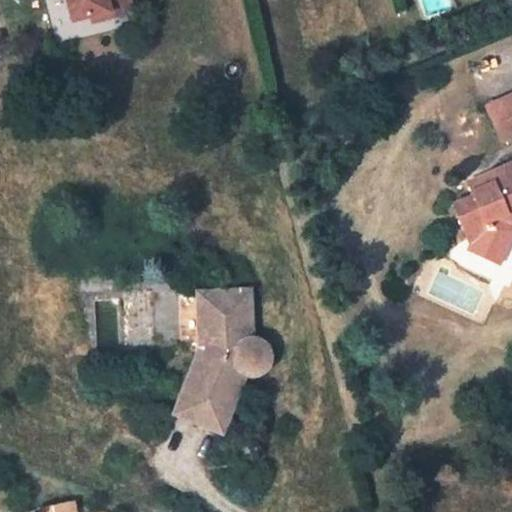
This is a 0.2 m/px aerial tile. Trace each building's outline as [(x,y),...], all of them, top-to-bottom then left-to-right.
[(68,0),(76,24),(92,20),(127,8),(134,6),(132,0),(68,0)] [(504,8),(502,0),(487,0),(489,11),(504,8)] [(93,24),(129,14),(127,8),(92,20),(93,24)] [(511,96),(487,107),(502,140),(511,135),(511,96)] [(320,149),(313,155),(319,164),(326,156),(320,149)] [(511,164),(489,174),(491,177),(482,181),(484,186),(472,191),(474,196),(453,205),(468,239),(490,229),(486,221),(504,213),(507,222),(511,220),(511,164)] [(482,181),(491,177),(489,174),(468,183),(472,191),(484,186),(482,181)] [(486,221),(490,229),(507,222),(504,213),(486,221)] [(446,249),(454,246),(451,239),(443,243),(446,249)] [(251,339),(248,290),(198,292),(201,347),(175,412),(221,432),(245,373),(254,373),(260,371),(266,366),(269,360),(268,354),(265,345),(261,342),(251,339)] [(73,511),(72,503),(39,510),(39,511),(73,511)]
